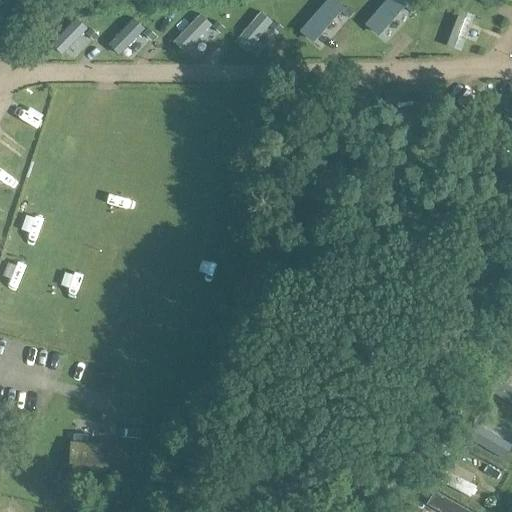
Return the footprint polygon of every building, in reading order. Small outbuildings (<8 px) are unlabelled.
[(333,0),(328,0),(299,32),(312,44),(343,8),(333,0)] [(402,0),(387,0),(363,28),(376,40),(407,4),(402,0)] [(460,11),(445,47),(461,53),(474,15),(460,11)] [(261,13),(236,43),(248,52),(273,24),(261,13)] [(201,15),(172,44),(185,53),(212,26),(201,15)] [(77,19),(51,43),(63,55),(88,29),(77,19)] [(133,19),(107,44),(120,55),(144,29),(133,19)] [(511,406),(511,391),(505,387),(498,397),(511,406)] [(506,460),(511,447),(480,436),(475,449),(506,460)] [(141,487),(142,475),(143,444),(70,442),(69,484),(141,487)] [(448,472),(440,487),(473,504),(481,489),(448,472)]
